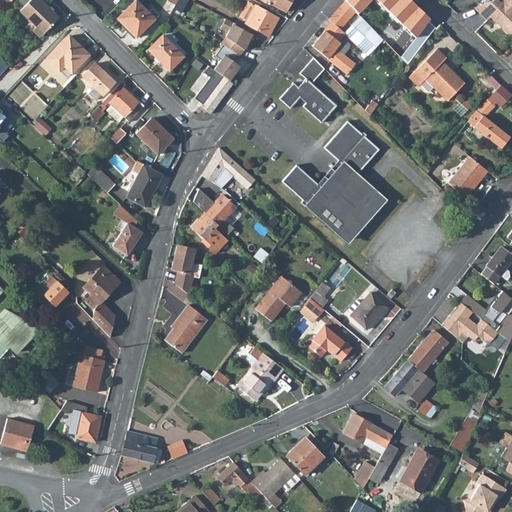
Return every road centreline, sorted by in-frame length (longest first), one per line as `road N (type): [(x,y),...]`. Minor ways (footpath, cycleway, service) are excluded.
road 1 (residential): [(90,492),(130,490),(337,398),(397,346),(511,191)]
road 2 (residential): [(90,492),(106,460),(166,216),(207,141)]
road 3 (residential): [(207,141),(64,0)]
road 4 (unknown): [(152,274),(1,147)]
road 5 (residential): [(207,141),(319,0)]
